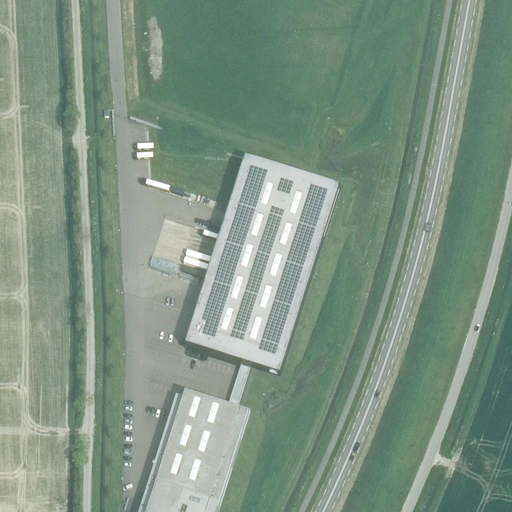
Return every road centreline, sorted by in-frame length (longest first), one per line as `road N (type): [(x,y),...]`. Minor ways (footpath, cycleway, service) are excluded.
road 1 (primary): [(321,511),(416,261),(467,0)]
road 2 (residential): [(127,511),(132,279),(114,0)]
road 3 (unclassified): [(87,511),(92,412),(73,0)]
road 4 (unclassified): [(415,511),(511,216)]
